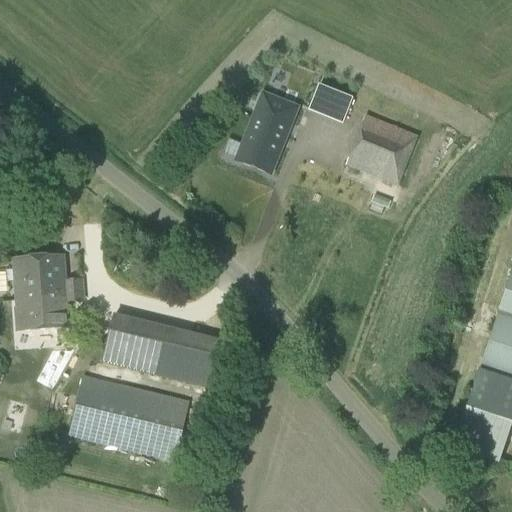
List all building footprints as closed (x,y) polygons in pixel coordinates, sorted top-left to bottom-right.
[(347,124),(357,96),(322,84),(313,112),(347,124)] [(233,161),(232,162),(272,178),(300,109),(260,93),(239,146),(243,147),(237,162),(233,161)] [(397,187),(416,137),(364,116),(344,167),(397,187)] [(394,208),(401,190),(376,180),(369,198),(372,199),(371,203),(386,210),(388,206),(394,208)] [(63,282),(62,258),(12,261),(17,332),(68,329),(67,309),(65,309),(65,304),(82,302),(80,281),(63,282)] [(477,370),(451,450),(499,465),(511,423),(511,266),(478,370),(477,370)] [(132,320),(134,313),(116,308),(114,315),(112,315),(100,365),(212,392),(223,342),(132,320)] [(175,465),(189,404),(115,384),(81,377),(67,438),(175,465)]
